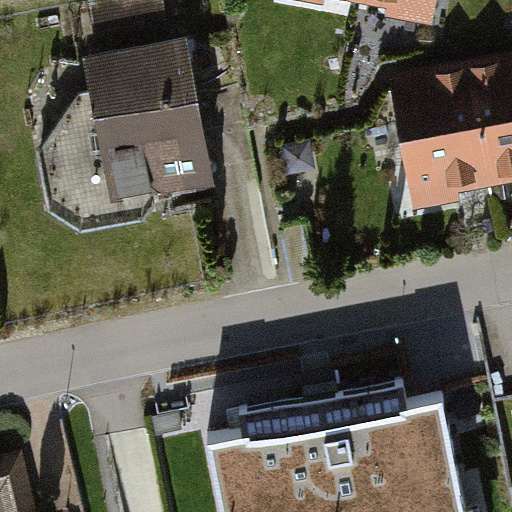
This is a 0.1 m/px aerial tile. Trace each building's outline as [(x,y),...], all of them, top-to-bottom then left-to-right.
[(76,48),(102,191),(213,170),(181,0),(86,0),(95,45),(76,48)] [(432,0),(285,0),(428,23),(432,0)] [(511,49),(390,73),(413,192),(511,172),(511,49)] [(309,135),(281,140),(286,169),(314,164),(309,135)] [(161,413),(181,511),(463,511),(438,391),(349,409),(345,389),(342,376),(248,395),(161,413)] [(37,511),(23,451),(0,456),(0,511),(37,511)]
